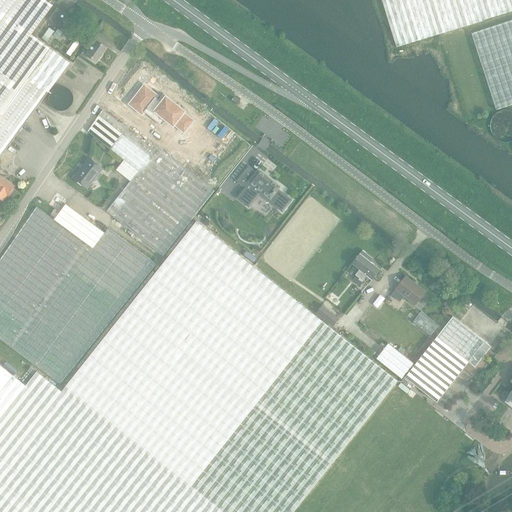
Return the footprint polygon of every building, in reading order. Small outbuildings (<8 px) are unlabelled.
[(51,6),(42,0),(0,0),(0,156),(69,63),(30,35),(51,6)] [(511,0),(381,0),(396,48),(482,22),(482,21),(511,11),(511,0)] [(61,28),(69,17),(58,9),(50,20),(61,28)] [(511,20),(470,34),(495,111),(511,105),(511,20)] [(69,36),(74,28),(66,22),(61,30),(69,36)] [(41,38),(47,42),(54,32),(49,28),(41,38)] [(53,35),(59,39),(64,33),(58,28),(53,35)] [(72,56),(80,40),(74,37),(67,53),(72,56)] [(96,63),(106,49),(95,41),(85,55),(96,63)] [(182,103),(164,90),(159,97),(157,95),(146,109),(164,122),(168,117),(176,122),(177,121),(186,128),(195,116),(185,109),(186,107),(181,104),(182,103)] [(511,111),(511,112),(510,111),(507,111),(505,112),(502,113),(499,115),(498,117),(496,119),(495,122),(495,125),(495,127),(496,130),(497,132),(499,134),(501,136),(503,137),(504,138),(508,139),(510,139),(511,138),(511,111)] [(164,257),(209,197),(123,132),(109,150),(123,159),(115,170),(130,181),(106,213),(164,257)] [(264,135),(260,144),(267,148),(272,139),(264,135)] [(86,188),(101,169),(89,159),(80,170),(79,169),(73,178),(86,188)] [(256,171),(247,165),(235,180),(244,186),(236,197),(249,207),(259,193),(282,211),(291,199),(278,188),(279,186),(258,169),(256,171)] [(0,178),(0,200),(3,202),(7,196),(14,188),(0,178)] [(57,191),(48,204),(60,211),(68,198),(57,191)] [(222,198),(217,203),(222,207),(227,202),(222,198)] [(59,213),(54,220),(94,248),(105,233),(64,205),(59,213)] [(0,392),(0,511),(293,511),(398,381),(337,333),(197,221),(63,390),(60,393),(35,373),(24,387),(12,378),(0,392)] [(355,276),(363,282),(367,277),(372,280),(379,270),(370,263),(373,260),(362,251),(352,265),(359,271),(355,276)] [(405,277),(391,295),(400,302),(404,296),(415,305),(425,293),(405,277)] [(322,305),(316,313),(333,327),(339,318),(322,305)] [(421,311),(413,321),(430,335),(438,325),(421,311)] [(453,317),(404,378),(437,404),(469,362),(475,367),(491,347),(453,317)] [(388,346),(377,360),(400,378),(402,379),(413,365),(388,346)] [(28,371),(33,375),(37,370),(32,366),(28,371)] [(0,392),(12,378),(0,368),(0,392)]
